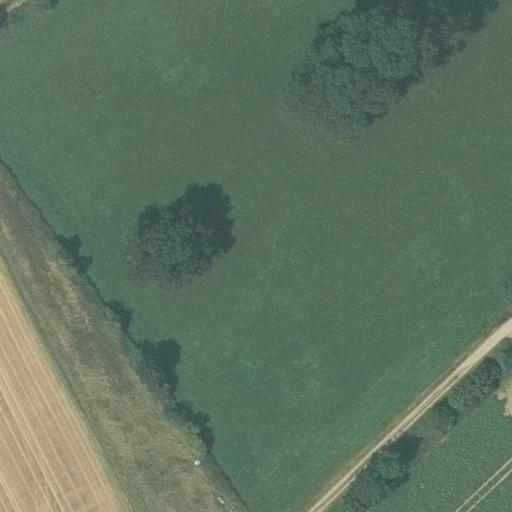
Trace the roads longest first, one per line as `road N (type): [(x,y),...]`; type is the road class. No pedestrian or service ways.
road 1 (track): [(0,247),(135,511)]
road 2 (track): [(310,511),(511,327)]
